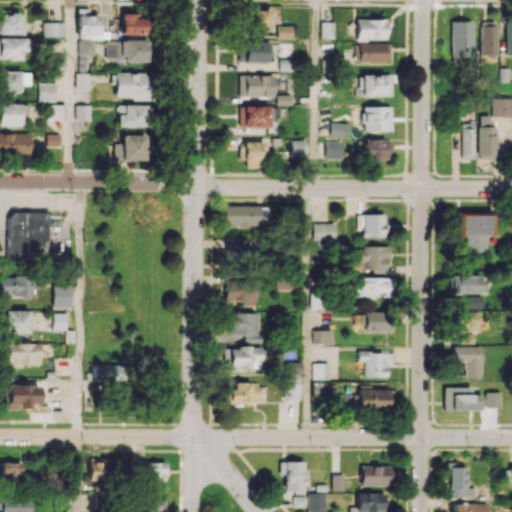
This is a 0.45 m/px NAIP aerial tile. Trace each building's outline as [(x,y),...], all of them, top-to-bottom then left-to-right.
[(268,9),(244,10),(244,31),(268,31),(268,9)] [(0,33),(19,34),(19,11),(0,11),(0,33)] [(120,34),(144,34),(144,18),(136,18),(136,13),(120,13),(120,34)] [(75,37),(96,37),(96,15),(75,15),(75,37)] [(354,39),(385,39),(386,19),(355,18),(354,39)] [(471,57),(471,21),(449,21),(450,58),(471,57)] [(61,22),(40,22),(41,36),(62,36),(61,22)] [(332,38),(332,22),(320,22),(320,38),(332,38)] [(480,22),(479,54),(494,54),(495,22),(480,22)] [(290,26),(275,26),(274,38),(290,38),(290,26)] [(19,51),(26,51),(27,38),(0,37),(0,58),(19,59),(19,51)] [(76,55),(91,55),(91,40),(75,40),(76,55)] [(103,57),(122,57),(122,61),(145,61),(145,40),(103,40),(103,57)] [(267,62),(267,42),(236,42),(236,61),(267,62)] [(388,61),(387,42),(352,43),(353,61),(388,61)] [(18,71),(0,70),(0,91),(18,91),(18,71)] [(144,98),(144,72),(113,72),(112,98),(144,98)] [(237,96),(271,96),(271,75),(237,74),(237,96)] [(356,96),(390,95),(389,74),(355,74),(356,96)] [(74,87),(87,86),(86,75),(73,75),(74,87)] [(36,101),(53,100),(53,82),(36,83),(36,101)] [(511,116),(511,105),(511,97),(491,97),(491,116),(511,116)] [(0,124),(18,125),(19,103),(0,102),(0,124)] [(46,119),(64,119),(64,104),(45,104),(46,119)] [(116,126),(144,125),(144,104),(115,105),(116,126)] [(88,105),(74,105),(73,118),(88,119),(88,105)] [(267,126),(267,118),(276,118),(276,106),(237,105),(237,126),(267,126)] [(389,131),(389,106),(361,106),(361,131),(389,131)] [(495,126),(489,126),(489,115),(478,115),(477,158),(494,158),(495,126)] [(328,136),(346,137),(347,123),(329,122),(328,136)] [(474,123),(461,123),(460,158),(473,158),(474,123)] [(0,154),(28,154),(27,132),(0,132),(0,154)] [(111,143),(111,160),(147,160),(146,134),(119,135),(119,143),(111,143)] [(291,154),(305,152),(303,138),(289,141),(291,154)] [(387,159),(388,139),(361,138),(360,159),(387,159)] [(339,159),(339,141),(323,140),(323,158),(339,159)] [(262,142),(237,142),(237,159),(243,159),(243,167),(262,167),(262,142)] [(222,225),(258,224),(258,205),(221,205),(222,225)] [(47,212),(6,211),(5,261),(46,262),(47,212)] [(361,237),(383,237),(382,213),(355,214),(356,229),(360,229),(361,237)] [(485,252),(485,243),(492,243),(493,214),(460,214),(460,233),(464,233),(464,251),(485,252)] [(333,222),(311,223),(312,239),(333,239),(333,222)] [(252,261),(253,245),(225,244),(225,261),(252,261)] [(352,246),(351,261),(362,262),(362,269),(386,270),(387,247),(352,246)] [(0,294),(28,296),(29,276),(0,275),(0,294)] [(479,276),(450,275),(450,293),(485,293),(485,283),(479,283),(479,276)] [(275,289),(291,288),(290,276),(274,277),(275,289)] [(353,297),(391,298),(391,278),(354,278),(353,297)] [(254,282),(223,282),(223,300),(240,301),(240,305),(253,305),(254,282)] [(69,307),(68,284),(50,284),(51,307),(69,307)] [(481,309),(481,296),(465,295),(464,308),(481,309)] [(2,333),(27,333),(27,310),(2,310),(2,333)] [(389,330),(389,311),(362,312),(363,331),(389,330)] [(51,329),(64,329),(65,313),(51,312),(51,329)] [(256,313),(223,312),(223,334),(243,334),(242,341),(255,342),(256,313)] [(451,331),(478,331),(478,312),(451,312),(451,331)] [(311,330),(312,343),(332,343),(331,329),(311,330)] [(458,343),(472,343),(472,333),(458,334),(458,343)] [(39,363),(38,343),(5,343),(6,364),(39,363)] [(222,347),(222,367),(260,367),(259,346),(222,347)] [(478,378),(479,346),(451,346),(451,360),(462,361),(462,377),(478,378)] [(385,377),(385,364),(393,364),(393,352),(355,352),(355,360),(362,361),(362,376),(385,377)] [(301,361),(283,362),(284,374),(301,374),(301,361)] [(327,378),(327,362),(310,363),(311,379),(327,378)] [(90,365),(90,380),(119,379),(119,364),(90,365)] [(256,402),(256,382),(232,382),(233,389),(225,390),(225,402),(256,402)] [(300,383),(282,382),(282,399),(299,400),(300,383)] [(1,408),(28,409),(28,403),(39,403),(40,385),(2,384),(1,408)] [(331,394),(332,384),(312,384),(311,393),(331,394)] [(391,389),(369,389),(369,385),(356,384),(355,409),(391,410),(391,389)] [(481,409),(481,394),(470,394),(469,387),(441,387),(442,410),(481,409)] [(87,480),(106,480),(106,460),(87,461),(87,480)] [(20,462),(0,461),(0,478),(19,479),(20,462)] [(283,491),(301,491),(302,461),(278,461),(278,474),(283,474),(283,491)] [(164,463),(144,462),(143,481),(163,481),(164,463)] [(448,497),(472,496),(472,487),(464,487),(464,466),(455,467),(455,463),(448,463),(448,497)] [(390,465),(358,466),(359,486),(390,485),(390,465)] [(342,490),(342,474),(330,474),(330,490),(342,490)] [(323,511),(324,493),(306,492),(305,511),(323,511)] [(383,511),(383,493),(355,493),(355,511),(365,511),(383,511)] [(304,496),(291,496),(291,506),(305,506),(304,496)] [(0,511),(29,511),(29,498),(0,497),(0,511)] [(165,511),(166,499),(139,498),(138,511),(165,511)] [(485,511),(486,504),(451,503),(450,511),(485,511)]
